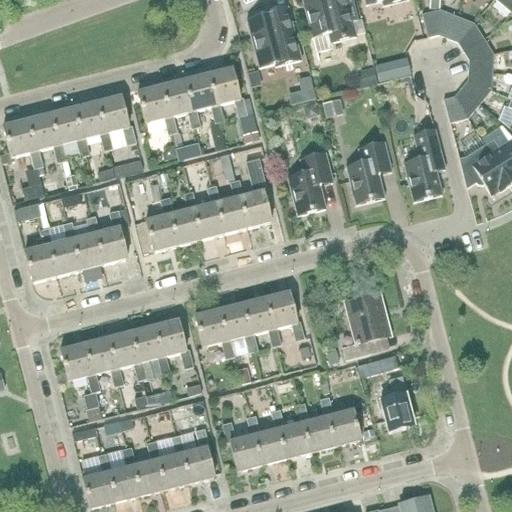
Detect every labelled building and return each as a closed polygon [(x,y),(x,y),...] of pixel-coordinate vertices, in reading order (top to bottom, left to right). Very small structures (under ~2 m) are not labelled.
[(314,0),(302,3),(316,56),(332,52),(331,47),(356,41),(351,25),(357,23),(350,0),(314,0)] [(381,8),(409,0),(408,0),(362,0),(364,9),(382,4),(382,6),(381,7),(381,8)] [(511,0),(495,0),(494,3),(510,17),(511,18),(511,0)] [(275,70),(301,62),(288,10),(260,17),(261,20),(245,24),(258,72),(275,67),(276,68),(274,68),(275,70)] [(449,41),(457,18),(443,12),(440,13),(438,38),(441,38),(449,41)] [(430,40),(438,38),(440,13),(425,17),(430,40)] [(459,45),(475,26),(457,18),(449,41),(459,45)] [(466,54),(486,41),(477,27),(475,26),(459,45),(460,46),(466,54)] [(471,64),(496,58),(486,41),(466,54),(471,63),(471,64)] [(470,75),(494,77),(496,58),(471,64),(470,75)] [(406,61),(375,69),(379,85),(410,77),(406,61)] [(232,73),(208,79),(216,110),(219,109),(233,106),(237,122),(247,120),(243,103),(240,104),(232,73)] [(374,73),(357,77),(360,90),(377,85),(374,73)] [(249,90),(259,87),(256,74),(246,76),(249,90)] [(492,93),(494,77),(470,75),(469,84),(468,85),(491,95),(492,93)] [(208,79),(184,85),(192,116),(196,115),(210,111),(214,126),(208,127),(215,155),(225,152),(218,127),(220,126),(223,126),(219,109),(216,110),(208,79)] [(192,116),(184,85),(161,91),(169,122),(172,121),(187,117),(191,134),(200,132),(196,115),(192,116)] [(479,109),(491,95),(468,85),(461,94),(479,109)] [(169,122),(161,91),(137,97),(145,128),(163,123),(168,140),(176,138),(172,121),(169,122)] [(469,121),(479,109),(461,94),(456,100),(453,100),(467,122),(469,121)] [(300,96),(287,100),(289,109),(303,106),(300,96)] [(120,100),(96,107),(104,138),(108,137),(122,134),(126,150),(136,148),(131,131),(128,132),(120,100)] [(450,126),(467,122),(453,100),(445,102),(450,126)] [(321,106),(324,118),(341,114),(338,102),(321,106)] [(303,108),(306,120),(318,117),(315,105),(303,108)] [(96,107),(73,112),(81,144),(84,143),(99,139),(102,152),(103,156),(112,154),(108,137),(104,138),(96,107)] [(81,144),(73,112),(50,118),(58,149),(61,149),(76,145),(80,162),(89,160),(87,155),(84,143),(81,144)] [(50,118),(27,124),(34,155),(38,154),(52,150),(56,168),(65,165),(61,149),(58,149),(50,118)] [(247,120),(237,122),(241,139),(257,135),(253,118),(247,120)] [(34,155),(27,124),(3,130),(11,161),(29,156),(33,173),(35,173),(36,172),(37,172),(42,171),(38,154),(34,155)] [(435,174),(444,172),(435,132),(414,137),(419,162),(403,165),(413,204),(441,198),(435,174)] [(241,139),(243,149),(259,145),(257,135),(241,139)] [(511,140),(508,145),(497,151),(492,143),(484,149),(509,189),(511,187),(511,140)] [(355,207),(383,200),(378,177),(391,174),(384,144),(358,150),(362,164),(346,168),(355,207)] [(499,196),(509,189),(484,149),(466,161),(459,162),(466,192),(476,186),(477,187),(482,188),(483,187),(490,199),(498,194),(499,196)] [(162,157),(164,166),(177,162),(174,150),(165,152),(162,157)] [(287,177),(296,216),(324,210),(319,187),(332,184),(325,154),(300,160),(303,174),(287,177)] [(0,158),(0,165),(1,168),(11,165),(11,161),(9,156),(0,158)] [(200,161),(205,189),(223,185),(218,157),(200,161)] [(223,239),(246,234),(238,202),(241,202),(237,185),(234,186),(231,170),(228,158),(220,160),(225,182),(228,181),(233,203),(219,207),(215,208),(223,239)] [(238,202),(246,234),(270,227),(263,197),(267,196),(263,179),(258,163),(245,166),(253,199),(241,202),(238,202)] [(141,174),(139,164),(113,170),(116,181),(141,174)] [(97,176),(100,185),(115,181),(112,171),(97,176)] [(25,175),(29,191),(41,188),(39,179),(37,172),(36,172),(35,173),(33,173),(25,175)] [(157,178),(160,190),(169,187),(166,176),(157,178)] [(74,177),(63,180),(66,190),(76,187),(74,177)] [(21,204),(43,198),(41,188),(29,191),(19,193),(21,204)] [(154,205),(160,203),(156,188),(150,190),(154,205)] [(209,209),(195,213),(192,214),(200,245),(223,239),(215,208),(219,207),(215,191),(205,193),(209,209)] [(80,206),(78,197),(61,202),(63,211),(80,206)] [(186,216),(172,219),(169,220),(177,251),(200,245),(192,214),(195,213),(191,197),(182,199),(186,216)] [(169,220),(172,219),(168,202),(160,204),(164,221),(145,225),(153,257),(177,251),(169,220)] [(37,208),(13,214),(16,225),(39,220),(37,208)] [(67,228),(69,227),(73,226),(70,215),(65,216),(67,228)] [(112,234),(98,237),(94,238),(102,270),(126,263),(119,233),(121,232),(117,216),(108,218),(112,234)] [(94,238),(98,237),(94,221),(85,223),(89,240),(74,244),(71,244),(79,275),(102,270),(94,238)] [(61,229),(47,233),(52,249),(48,250),(56,281),(79,275),(71,244),(74,244),(69,227),(67,228),(61,229)] [(32,288),(56,281),(48,250),(52,249),(47,233),(39,235),(43,251),(24,256),(32,288)] [(273,334),(277,333),(291,330),(295,346),(305,344),(300,327),(297,328),(289,296),(265,302),(273,334)] [(345,365),(369,358),(366,347),(391,341),(380,299),(345,307),(355,349),(341,353),(345,365)] [(265,302),(241,308),(249,340),(253,339),(268,336),(272,352),(281,350),(277,333),(273,334),(265,302)] [(226,346),(230,345),(244,342),(248,358),(257,356),(253,339),(249,340),(241,308),(218,314),(226,346)] [(234,361),(230,345),(226,346),(218,314),(194,320),(202,352),(221,347),(225,364),(234,361)] [(162,362),(165,362),(179,358),(183,374),(192,372),(188,355),(185,356),(178,324),(154,330),(162,362)] [(154,330),(131,336),(138,368),(142,367),(157,364),(161,380),(169,378),(165,362),(162,362),(154,330)] [(138,368),(131,336),(107,342),(115,374),(119,373),(133,369),(137,386),(146,383),(142,367),(138,368)] [(123,389),(119,373),(115,374),(107,342),(84,347),(92,379),(96,378),(110,375),(113,391),(123,389)] [(92,379),(84,347),(60,353),(68,385),(86,381),(90,397),(100,394),(96,378),(92,379)] [(303,361),(310,359),(308,350),(300,352),(303,361)] [(326,357),(329,369),(339,367),(336,354),(326,357)] [(374,378),(398,372),(395,360),(371,366),(374,378)] [(237,388),(249,385),(246,371),(233,374),(237,388)] [(325,377),(319,379),(323,397),(329,395),(325,377)] [(394,403),(380,406),(388,438),(406,434),(405,431),(414,429),(402,383),(389,386),(394,403)] [(198,386),(186,389),(189,401),(200,398),(198,386)] [(145,399),(148,411),(160,408),(157,396),(145,399)] [(94,397),(83,400),(86,413),(98,411),(94,397)] [(136,413),(148,411),(145,399),(133,402),(136,413)] [(320,404),(325,422),(328,421),(335,451),(360,445),(353,414),(333,419),(329,402),(320,404)] [(100,410),(102,422),(110,420),(107,408),(100,410)] [(328,421),(325,422),(309,426),(304,409),(295,411),(300,428),(303,427),(311,457),(335,451),(328,421)] [(98,411),(86,413),(89,425),(101,422),(98,411)] [(171,414),(174,426),(187,423),(184,411),(171,414)] [(271,417),(275,435),(279,434),(286,463),(311,457),(303,427),(300,428),(284,432),(280,415),(271,417)] [(255,440),(262,470),(286,463),(279,434),(275,435),(259,439),(255,422),(247,424),(251,441),(255,440)] [(120,427),(119,427),(121,436),(134,433),(132,424),(128,425),(120,427)] [(121,436),(119,427),(104,431),(106,439),(121,436)] [(237,476),(262,470),(255,440),(251,441),(236,445),(231,427),(222,429),(227,448),(230,447),(237,476)] [(97,440),(95,433),(71,439),(73,446),(97,440)] [(373,433),(364,435),(365,442),(375,440),(373,433)] [(148,436),(151,447),(156,446),(160,445),(157,434),(148,436)] [(180,459),(188,488),(213,482),(206,454),(209,453),(204,434),(195,436),(199,454),(184,458),(180,459)] [(163,494),(188,488),(180,459),(184,458),(179,440),(171,442),(175,460),(160,463),(156,465),(163,494)] [(151,466),(135,470),(132,471),(139,501),(163,494),(156,465),(160,463),(156,446),(151,447),(147,449),(151,466)] [(107,477),(115,507),(139,501),(132,471),(135,470),(131,453),(123,455),(127,472),(111,476),(107,477)] [(87,456),(71,461),(74,470),(90,466),(87,456)] [(89,511),(94,511),(115,507),(107,477),(111,476),(107,458),(98,460),(103,478),(82,483),(89,511)] [(431,511),(429,501),(399,508),(400,510),(391,511),(431,511)]
